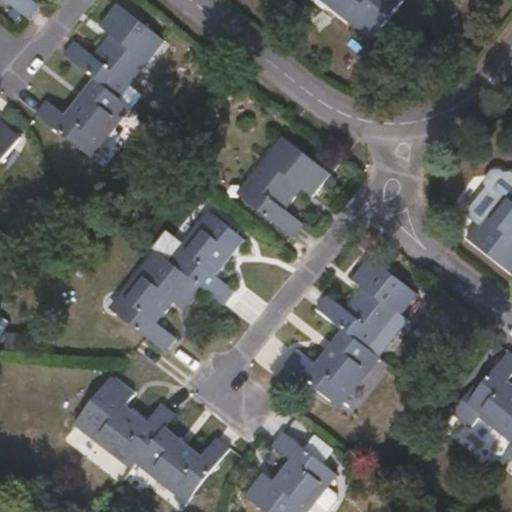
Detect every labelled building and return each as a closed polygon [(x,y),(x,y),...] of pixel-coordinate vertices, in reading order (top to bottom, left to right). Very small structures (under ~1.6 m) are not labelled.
[(5,0),(32,20),(42,7),(33,0),(5,0)] [(329,5),(321,0),(311,0),(324,11),(329,5)] [(321,0),(329,5),(374,40),(405,0),(321,0)] [(76,43),(66,55),(94,79),(122,99),(166,41),(119,5),(101,27),(111,35),(94,57),(76,43)] [(94,159),(132,108),(122,99),(94,79),(67,115),(48,101),(37,114),(94,159)] [(0,167),(22,138),(0,122),(0,167)] [(286,136),(239,195),(296,239),(306,225),(289,211),(304,190),(315,197),(334,173),(286,136)] [(499,201),(511,186),(511,172),(498,170),(490,173),(489,180),(491,185),(489,192),(499,201)] [(511,186),(499,201),(471,238),(511,272),(511,186)] [(205,288),(226,304),(236,290),(219,276),(247,240),(210,211),(171,261),(205,288)] [(171,261),(156,250),(112,309),(168,352),(178,339),(160,324),(177,303),(187,310),(205,288),(171,261)] [(328,294),(318,308),(344,329),(368,347),(375,352),(418,295),(371,257),(354,280),(364,289),(347,309),(328,294)] [(344,409),(383,359),(375,352),(368,347),(344,329),(315,366),(297,352),(288,364),(344,409)] [(7,330),(6,347),(22,348),(23,331),(7,330)] [(278,375),(295,348),(274,336),(258,362),(278,375)] [(511,442),(511,381),(511,380),(511,378),(511,352),(467,407),(511,442)] [(76,425),(134,471),(139,465),(168,428),(178,416),(163,406),(150,421),(129,405),(135,396),(114,379),(76,425)] [(168,428),(139,465),(189,504),(231,449),(217,438),(204,455),(168,428)] [(266,476),(248,497),(267,511),(312,511),(330,489),(326,486),(337,472),(286,433),(275,445),(293,460),(277,482),(266,476)] [(330,489),(312,511),(336,511),(343,505),(342,499),(333,492),(344,478),(337,472),(326,486),(330,489)]
